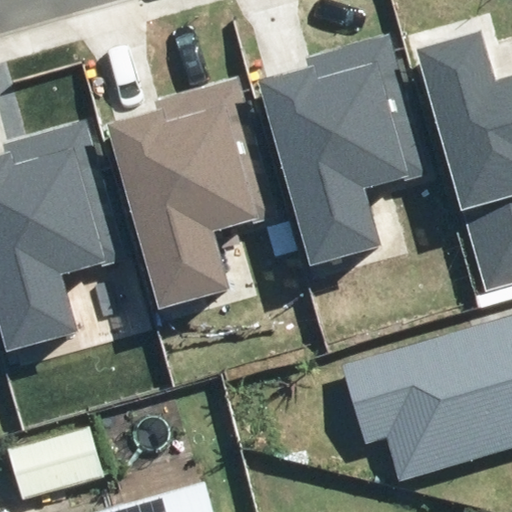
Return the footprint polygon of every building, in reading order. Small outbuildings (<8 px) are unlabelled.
[(482,31),(427,44),(486,282),(511,275),(511,89),(497,93),(482,31)] [(385,56),(267,89),(318,272),(383,254),(370,204),(422,189),(385,56)] [(235,106),(117,139),(168,322),(234,304),(220,254),(273,240),(235,106)] [(83,139),(0,162),(0,296),(16,356),(82,337),(68,288),(121,273),(83,139)] [(511,454),(511,321),(334,371),(360,463),(379,457),(389,490),(511,454)] [(203,511),(178,424),(104,451),(98,432),(3,460),(17,507),(97,483),(105,511),(203,511)]
